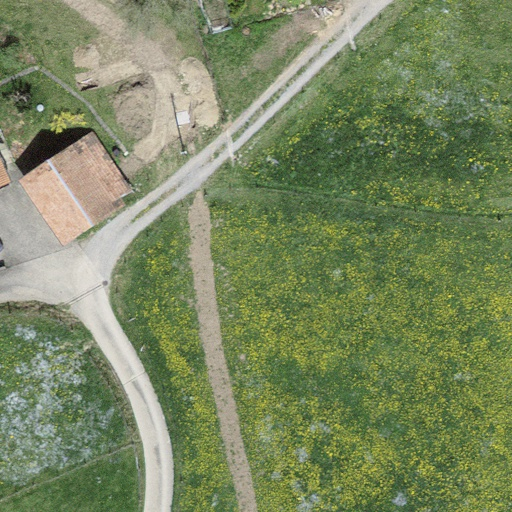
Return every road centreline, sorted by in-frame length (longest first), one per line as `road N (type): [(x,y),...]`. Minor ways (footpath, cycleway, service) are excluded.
road 1 (track): [(68,262),(142,386),(160,511)]
road 2 (track): [(186,182),(376,0)]
road 3 (track): [(68,262),(186,182)]
